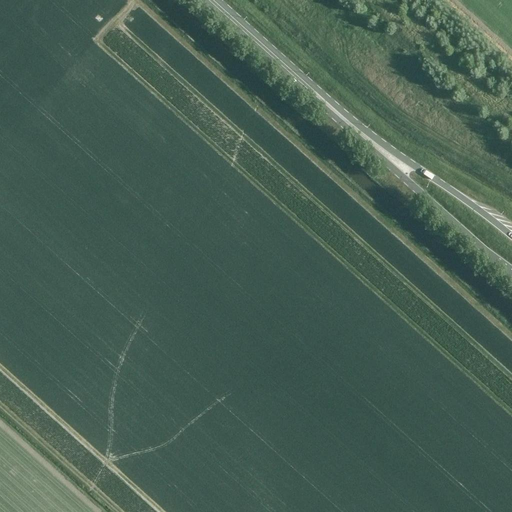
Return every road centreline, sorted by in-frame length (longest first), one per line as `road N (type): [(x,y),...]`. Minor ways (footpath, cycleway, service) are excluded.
road 1 (track): [(511,340),(134,0)]
road 2 (secondary): [(363,136),(211,0)]
road 3 (secondary): [(363,136),(511,273)]
road 4 (secondary): [(511,236),(363,136)]
road 5 (residential): [(414,0),(511,93)]
